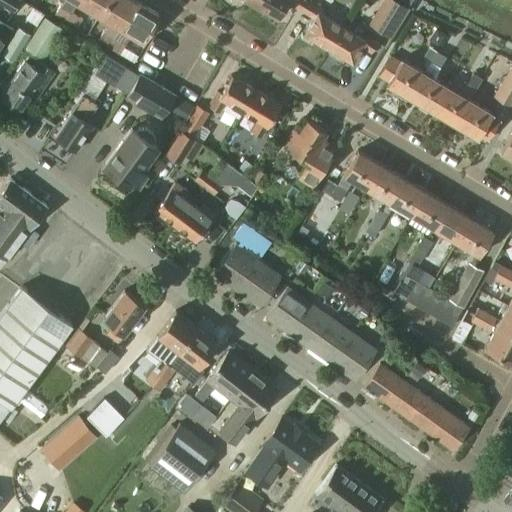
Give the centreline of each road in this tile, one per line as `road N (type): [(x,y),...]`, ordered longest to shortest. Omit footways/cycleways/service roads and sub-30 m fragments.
road 1 (tertiary): [(455,489),(0,147)]
road 2 (residential): [(511,205),(158,0)]
